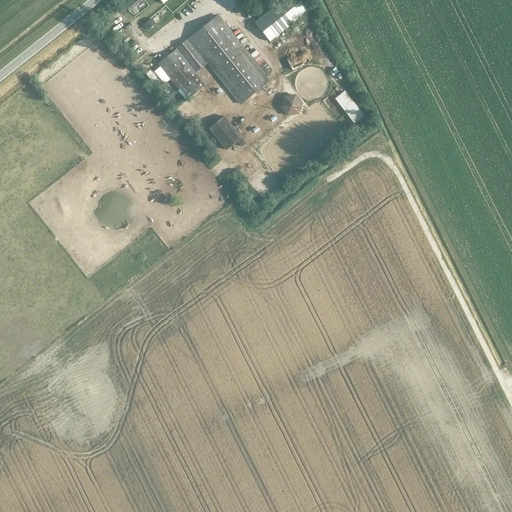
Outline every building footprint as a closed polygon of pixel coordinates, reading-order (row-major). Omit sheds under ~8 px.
[(308,10),(299,0),(282,0),(254,23),(269,42),(308,10)] [(239,104),(269,80),(218,16),(188,40),(176,50),(158,64),(187,100),(205,86),(204,85),(209,81),(200,69),(207,64),(239,104)] [(300,66),(303,70),(310,65),(306,61),(300,66)] [(71,91),(91,116),(117,95),(97,70),(71,91)] [(226,150),(241,138),(223,117),(208,128),(226,150)]
